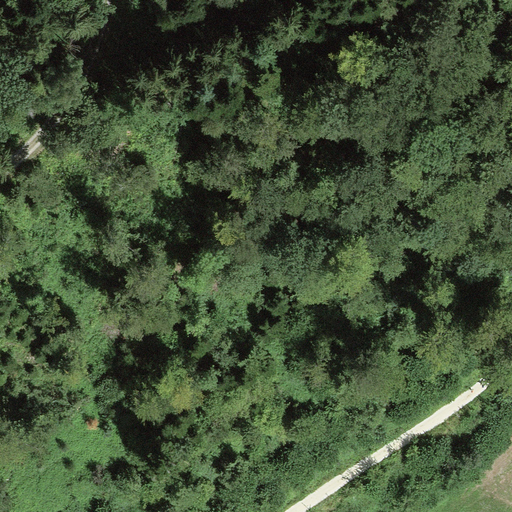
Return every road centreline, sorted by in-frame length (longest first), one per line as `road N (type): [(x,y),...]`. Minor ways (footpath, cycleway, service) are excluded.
road 1 (track): [(511,356),(439,419),(290,511)]
road 2 (track): [(109,0),(98,56),(65,122),(0,179)]
